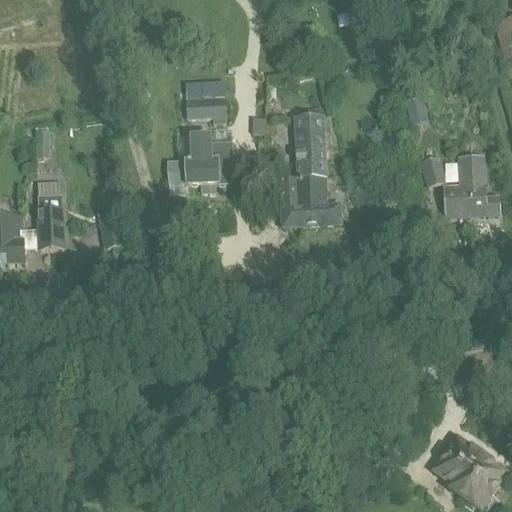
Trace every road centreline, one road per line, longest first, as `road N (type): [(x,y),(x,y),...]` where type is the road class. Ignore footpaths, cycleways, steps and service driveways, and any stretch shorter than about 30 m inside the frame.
road 1 (primary): [(511,288),(0,311)]
road 2 (unknown): [(182,303),(81,0)]
